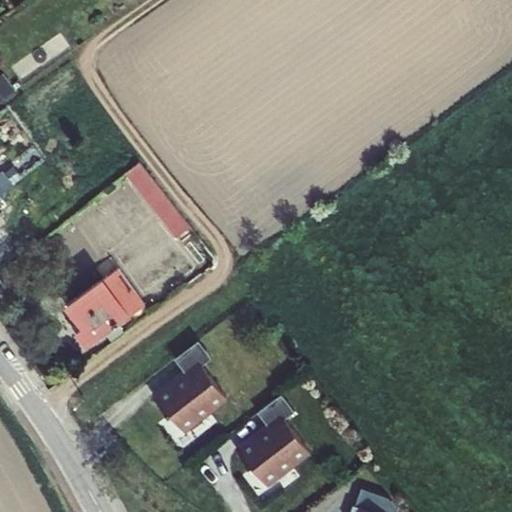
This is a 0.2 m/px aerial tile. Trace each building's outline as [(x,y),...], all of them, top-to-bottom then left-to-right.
[(138,165),(128,173),(178,238),(188,231),(138,165)] [(0,196),(0,197),(13,187),(9,181),(0,187),(0,172),(2,172),(0,169),(0,196)] [(42,279),(28,257),(0,279),(0,283),(12,300),(42,279)] [(103,282),(69,308),(50,322),(67,344),(61,349),(72,364),(89,352),(92,356),(106,345),(102,339),(129,318),(103,282)] [(210,356),(196,339),(173,357),(185,374),(176,381),(175,379),(153,396),(167,414),(169,412),(182,429),(224,395),(200,363),(210,356)] [(293,408),(280,391),(257,409),(269,426),(260,433),(258,431),(237,448),(251,467),(253,465),(266,481),(308,447),(284,416),(293,408)]
